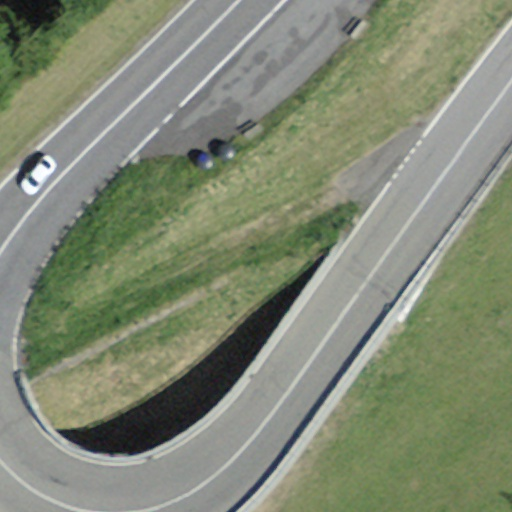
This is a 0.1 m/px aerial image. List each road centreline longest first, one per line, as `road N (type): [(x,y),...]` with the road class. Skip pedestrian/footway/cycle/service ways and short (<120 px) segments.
road 1 (secondary): [(142,511),(176,502),(238,455),(511,81)]
road 2 (secondary): [(240,0),(38,200),(0,256)]
